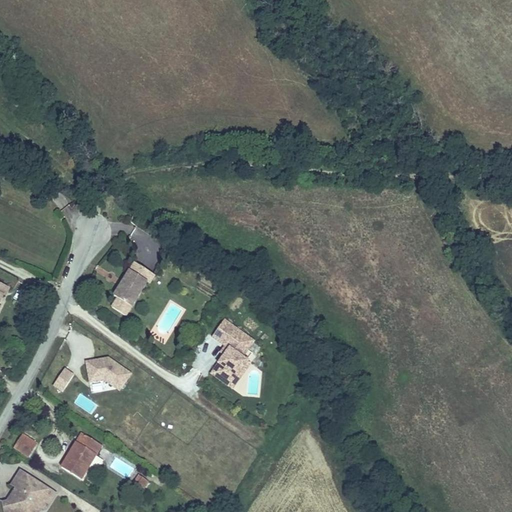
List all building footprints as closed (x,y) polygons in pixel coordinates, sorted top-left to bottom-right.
[(116,319),(138,287),(140,289),(146,282),(127,268),(104,299),(108,302),(102,310),(116,319)] [(216,321),(204,338),(218,347),(221,350),(216,357),(204,375),(214,382),(221,372),(229,377),(240,362),(234,358),(246,342),(216,321)] [(218,347),(213,354),(216,357),(221,350),(218,347)] [(83,378),(121,395),(132,371),(94,354),(83,378)] [(221,372),(214,382),(225,390),(243,364),(240,362),(229,377),(221,372)] [(64,368),(53,386),(63,393),(74,374),(64,368)] [(9,435),(1,449),(13,457),(22,444),(9,435)] [(69,437),(48,469),(67,481),(88,449),(69,437)] [(0,511),(32,511),(33,511),(42,498),(6,474),(0,482),(0,488),(6,492),(0,500),(0,511)] [(127,485),(124,488),(130,492),(135,484),(124,477),(122,481),(127,485)]
